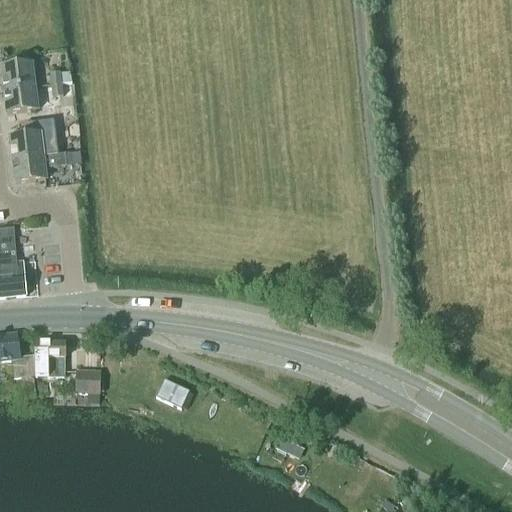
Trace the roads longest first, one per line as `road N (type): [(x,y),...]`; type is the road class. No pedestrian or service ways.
road 1 (secondary): [(511,458),(411,395),(297,351),(99,318)]
road 2 (track): [(378,380),(385,299),(355,0)]
road 3 (residential): [(74,318),(66,206),(0,212)]
